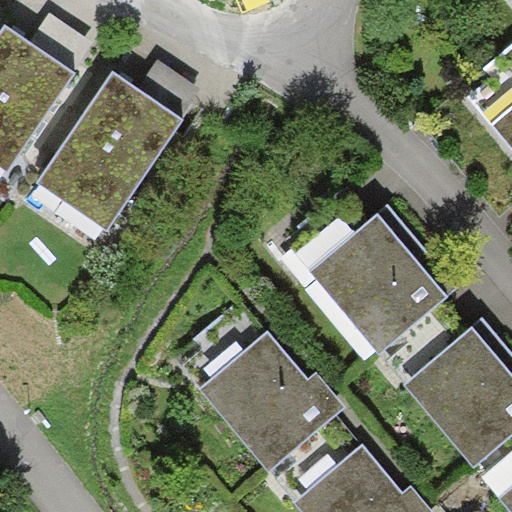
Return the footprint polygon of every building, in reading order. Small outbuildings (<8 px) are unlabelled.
[(17,42),(3,32),(0,36),(0,170),(6,174),(71,78),(17,42)] [(493,81),(469,101),(511,152),(511,48),(484,72),(493,81)] [(113,76),(39,185),(110,234),(185,124),(125,84),(113,76)] [(377,219),(311,275),(381,358),(448,302),(424,274),(377,219)] [(191,350),(204,372),(273,330),(260,308),(191,350)] [(511,376),(472,330),(403,388),(474,471),(511,438),(511,376)] [(266,337),(201,394),(272,475),(346,411),(314,374),(305,382),(299,375),(266,337)] [(363,448),(293,509),(295,511),(431,511),(411,488),(404,495),(363,448)] [(511,511),(511,490),(497,503),(505,511),(511,511)]
